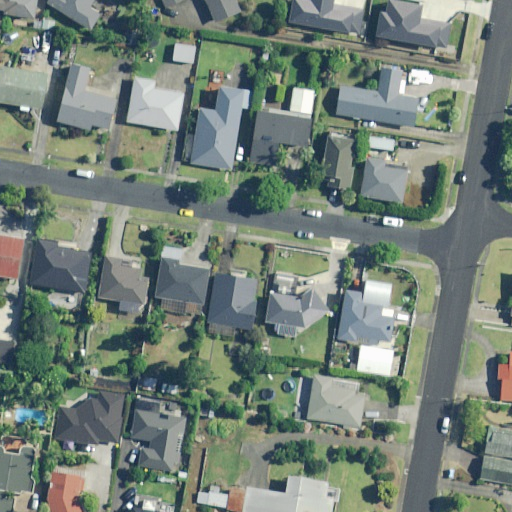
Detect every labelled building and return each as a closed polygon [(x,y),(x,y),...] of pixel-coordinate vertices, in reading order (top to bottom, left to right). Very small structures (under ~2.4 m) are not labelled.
[(26,0),(23,0),(0,0),(0,24),(21,29),(26,0)] [(106,8),(94,0),(36,0),(27,14),(78,49),(106,8)] [(177,0),(139,0),(147,18),(180,5),(177,0)] [(216,0),(181,0),(194,36),(225,25),(216,0)] [(428,67),(435,25),(318,5),(311,46),(428,67)] [(312,15),(280,9),(276,33),(308,39),(312,15)] [(180,54),(156,51),(154,69),(178,71),(180,54)] [(68,100),(74,78),(56,73),(40,131),(73,140),(74,138),(75,134),(93,139),(97,123),(101,109),(68,100)] [(387,104),(391,80),(369,77),(365,100),(328,93),(323,123),(348,127),(402,136),(403,133),(405,120),(407,108),(402,107),(387,104)] [(30,85),(0,79),(0,115),(3,116),(2,120),(11,121),(12,117),(23,119),(25,120),(30,85)] [(138,90),(136,89),(117,86),(109,131),(150,138),(155,139),(158,139),(160,140),(166,102),(137,97),(138,90)] [(237,103),(235,102),(201,97),(197,120),(181,118),(176,146),(204,151),(207,151),(218,153),(223,117),(234,119),(237,103)] [(272,121),(293,124),(297,101),(275,98),(273,112),(272,121)] [(296,129),(246,121),(241,121),(233,173),(256,177),(259,178),(260,172),(263,154),(271,155),(287,157),(291,158),(296,129)] [(336,139),(334,139),(309,134),(301,178),(309,179),(308,185),(327,188),(331,189),(335,167),(331,166),(336,139)] [(386,207),(392,170),(369,166),(370,165),(351,161),(350,164),(344,200),(386,207)] [(42,249),(39,249),(20,245),(13,292),(63,300),(65,300),(68,301),(75,260),(72,259),(58,257),(41,254),(42,249)] [(145,260),(136,311),(145,312),(143,323),(166,327),(167,326),(176,327),(177,323),(182,324),(183,319),(185,319),(192,283),(161,279),(164,263),(145,260)] [(114,273),(89,268),(86,268),(79,309),(90,311),(125,317),(130,292),(130,291),(122,289),(123,281),(120,281),(122,272),(114,270),(114,273)] [(230,275),(225,274),(217,273),(215,281),(199,278),(192,320),(191,326),(193,327),(192,336),(198,337),(200,338),(217,341),(219,331),(224,332),(236,334),(241,306),(238,306),(241,287),(241,285),(229,283),(230,275)] [(511,285),(499,283),(497,283),(497,284),(491,319),(491,322),(490,324),(490,328),(492,328),(491,336),(491,337),(506,340),(506,341),(511,341),(511,285)] [(283,337),(307,320),(291,297),(289,298),(277,307),(273,306),(248,302),(243,330),(254,332),(253,339),(260,340),(262,340),(263,334),(283,337)] [(348,303),(334,301),(330,300),(322,348),(332,350),(361,355),(362,349),(375,351),(376,348),(377,342),(379,329),(366,326),(367,316),(368,315),(365,315),(347,312),(348,303)] [(0,362),(11,365),(16,343),(0,339),(0,362)] [(511,348),(505,348),(504,361),(488,360),(487,373),(477,372),(476,387),(480,388),(479,404),(479,408),(483,408),(501,409),(502,392),(502,389),(511,390),(511,389),(511,388),(511,348)] [(156,379),(144,377),(142,388),(155,390),(156,379)] [(349,432),(350,425),(352,402),(342,401),(343,393),(332,391),(314,390),(315,382),(293,380),(289,428),(330,433),(330,437),(336,437),(337,433),(349,434),(349,432)] [(178,386),(163,383),(162,392),(177,394),(178,386)] [(123,398),(134,400),(137,389),(126,386),(123,398)] [(142,401),(162,405),(165,393),(144,390),(142,401)] [(59,414),(42,411),(37,443),(80,450),(81,445),(100,449),(108,402),(82,398),(81,406),(73,405),(59,414)] [(167,407),(149,404),(134,401),(133,410),(134,410),(130,435),(130,437),(150,440),(149,444),(148,448),(140,447),(137,465),(171,470),(171,468),(172,461),(179,462),(180,452),(175,451),(178,433),(182,434),(185,417),(171,414),(172,408),(167,407)] [(511,429),(500,428),(491,426),(489,425),(484,451),(511,456),(511,460),(483,455),(479,478),(511,483),(511,429)] [(15,436),(8,435),(4,434),(2,435),(1,436),(0,437),(0,511),(11,511),(14,498),(6,496),(7,491),(15,493),(19,493),(19,491),(31,493),(33,483),(33,480),(31,479),(30,477),(34,454),(34,452),(33,450),(32,449),(30,448),(25,447),(26,443),(25,441),(24,439),(22,437),(15,436)] [(81,493),(83,477),(84,472),(53,467),(53,472),(50,472),(46,499),(50,511),(82,511),(77,496),(78,492),(81,493)] [(305,479),(299,478),(288,476),(284,494),(263,490),(246,487),(246,488),(238,486),(237,489),(229,487),(228,494),(217,492),(218,486),(210,484),(208,493),(199,491),(197,500),(226,507),(225,508),(242,511),(241,511),(329,511),(332,499),(325,498),(327,484),(305,479)] [(154,511),(153,511),(155,502),(132,498),(129,511),(154,511)]
